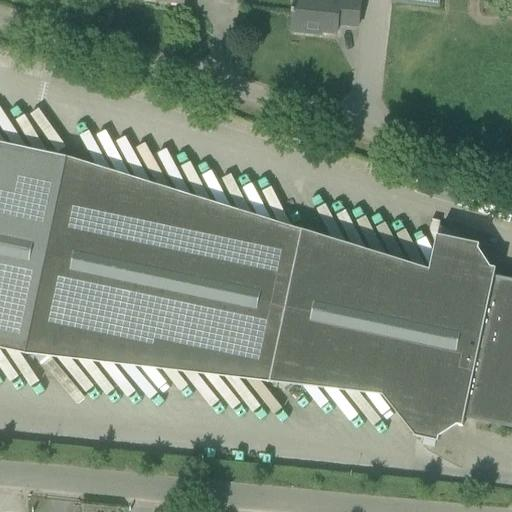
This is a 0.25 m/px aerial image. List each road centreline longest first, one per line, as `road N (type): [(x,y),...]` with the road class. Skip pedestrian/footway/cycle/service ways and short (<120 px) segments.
road 1 (unclassified): [(511,173),(0,19)]
road 2 (unclassified): [(416,511),(0,473)]
